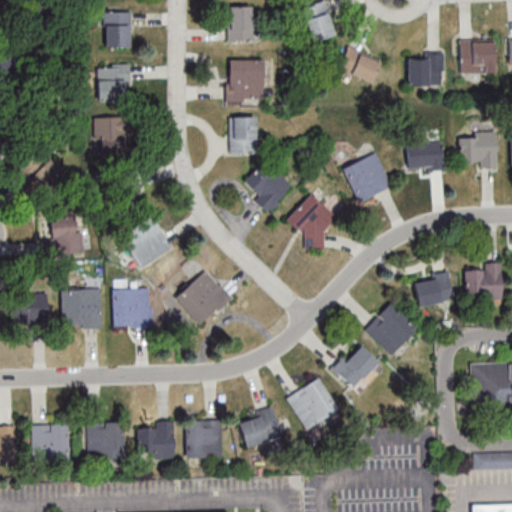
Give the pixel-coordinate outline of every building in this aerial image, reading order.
[(320,0),(299,10),(314,42),(338,32),(323,0),(320,0)] [(226,6),(226,40),(252,40),(252,6),(226,6)] [(103,47),(130,47),(130,11),(103,11),(103,47)] [(493,73),(493,40),(459,40),(459,73),(493,73)] [(380,60),(348,45),(337,69),(370,84),(380,60)] [(406,85),(440,85),(440,53),(406,53),(406,85)] [(225,102),(263,102),(263,59),(225,58),(225,102)] [(97,100),(126,100),(126,66),(96,67),(97,100)] [(16,71),(5,70),(4,81),(15,82),(16,71)] [(96,117),(96,152),(127,152),(126,116),(96,117)] [(229,153),(255,153),(255,116),(229,116),(229,153)] [(494,168),(494,137),(459,137),(459,161),(478,161),(479,168),(494,168)] [(405,142),(406,171),(442,170),(441,141),(405,142)] [(39,193),(62,171),(41,147),(17,169),(39,193)] [(357,201),(391,187),(376,152),(341,166),(357,201)] [(292,184),(262,161),(244,184),(257,194),(253,200),(268,213),(292,184)] [(304,249),(329,248),(327,197),(297,198),(298,215),(289,215),(289,232),(303,231),(304,249)] [(48,256),(85,254),(83,216),(47,218),(48,256)] [(170,251),(153,217),(120,233),(136,266),(170,251)] [(465,299),(502,299),(502,262),(483,262),(483,269),(465,269),(465,299)] [(174,298),(199,324),(228,297),(203,270),(174,298)] [(448,272),(412,278),(416,305),(452,300),(448,272)] [(113,281),(113,322),(146,322),(147,282),(113,281)] [(11,296),(11,324),(47,324),(48,296),(11,296)] [(61,327),(102,326),(101,296),(60,297),(61,327)] [(363,328),(390,355),(418,328),(391,300),(363,328)] [(331,369),(353,388),(360,380),(366,386),(375,376),(369,371),(378,361),(357,341),(331,369)] [(511,360),(470,362),(471,409),(511,408),(511,360)] [(318,376),(285,396),(305,430),(339,409),(318,376)] [(235,419),(245,446),(281,434),(272,407),(235,419)] [(87,461),(124,461),(123,419),(87,420),(87,461)] [(222,456),(222,421),(185,421),(185,456),(222,456)] [(69,423),(31,423),(31,460),(69,460),(69,423)] [(138,423),(138,458),(173,458),(173,423),(138,423)] [(15,425),(0,424),(0,461),(15,461),(15,425)] [(511,452),(472,452),(472,469),(511,469),(511,452)] [(511,511),(511,503),(471,503),(471,511),(511,511)]
